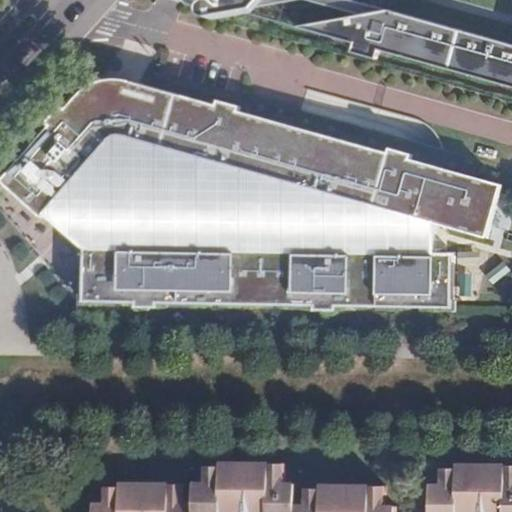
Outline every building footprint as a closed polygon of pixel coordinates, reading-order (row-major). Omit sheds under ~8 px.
[(188,0),(186,3),(199,6),(200,9),(201,12),(205,15),(209,16),(240,10),(356,43),(353,52),(378,59),(380,50),(511,87),(511,44),(355,0),(188,0)] [(133,122),(138,82),(137,81),(126,78),(118,77),(108,78),(102,80),(91,85),(83,91),(84,91),(85,90),(87,89),(88,89),(89,89),(91,89),(93,90),(94,90),(96,92),(97,93),(98,96),(109,121),(133,122)] [(80,94),(4,181),(84,247),(86,247),(84,293),(84,301),(137,302),(137,307),(161,307),(161,303),(316,306),(316,310),(339,310),(339,306),(455,308),(455,253),(436,253),(437,222),(489,237),(504,184),(413,159),(415,154),(392,148),(391,152),(241,111),(242,106),(220,99),(218,104),(138,82),(133,122),(109,121),(98,96),(97,93),(96,92),(94,90),(93,90),(91,89),(89,89),(88,89),(87,89),(85,90),(84,91),(83,91),(80,94)] [(390,505),(390,483),(358,483),(358,487),(345,486),(344,483),(326,482),(326,486),(311,486),(310,501),(299,501),(300,482),(289,482),(289,462),(257,461),(258,465),(244,464),(244,461),(226,461),(227,465),(212,464),(212,481),(201,482),(200,501),(190,501),(191,483),(158,481),(157,486),(144,486),(144,481),(126,481),(126,486),(110,486),(110,503),(98,503),(97,511),(399,511),(400,505),(390,505)] [(511,511),(511,463),(494,463),(493,466),(478,466),(478,463),(462,463),(462,466),(446,466),(446,484),(434,484),(434,511),(511,511)]
